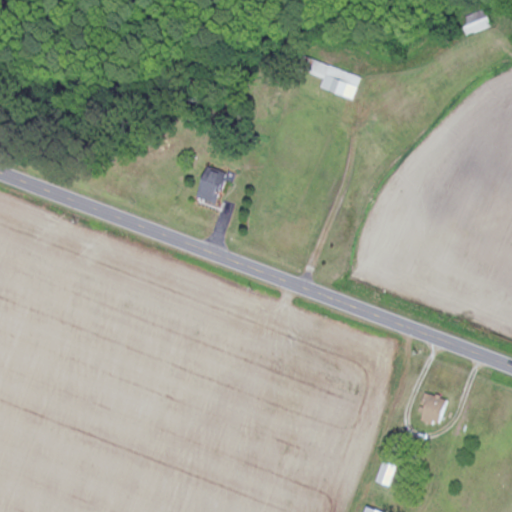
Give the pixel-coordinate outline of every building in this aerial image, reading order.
[(492,28),(486,10),(460,19),(467,38),(492,28)] [(362,77),(301,57),(297,70),(325,79),(321,90),(354,101),(362,77)] [(289,89),(267,82),(256,122),(278,128),(289,89)] [(217,206),(227,174),(207,168),(197,200),(217,206)] [(438,428),(449,403),(429,394),(418,419),(438,428)] [(397,467),(383,462),(376,483),(390,487),(397,467)]
